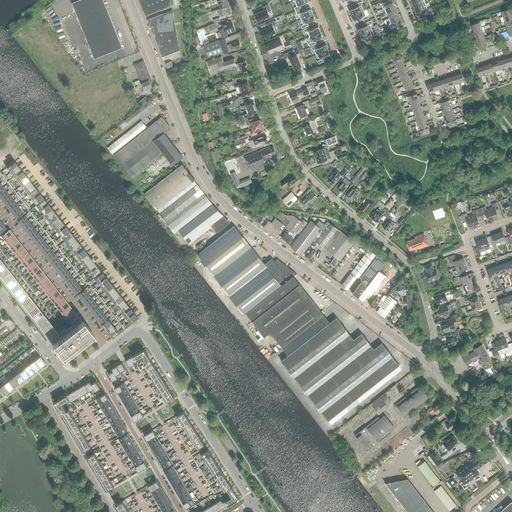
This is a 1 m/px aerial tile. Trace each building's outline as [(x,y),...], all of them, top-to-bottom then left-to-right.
[(78,0),(72,3),(94,59),(122,48),(103,0),(78,0)] [(139,0),(145,16),(174,4),(172,0),(139,0)] [(220,8),(229,5),(226,0),(219,0),(218,1),(220,8)] [(297,7),(294,8),(295,11),(301,8),(300,5),(308,2),(306,0),(297,0),(294,1),(297,7)] [(391,0),(389,0),(381,4),(383,9),(394,4),(391,0)] [(352,16),(364,11),(361,5),(363,5),(361,2),(356,4),(357,7),(349,10),(352,16)] [(425,3),(414,8),(416,13),(427,8),(425,3)] [(264,10),(254,14),(257,21),(269,16),(267,12),(271,11),(268,4),(262,7),(264,10)] [(394,4),(383,9),(384,9),(386,13),(396,9),(394,4)] [(220,8),(216,9),(218,16),(220,16),(220,17),(223,16),(231,13),(229,5),(220,8)] [(427,8),(416,13),(418,18),(424,15),(425,18),(431,16),(429,13),(428,14),(426,9),(427,8)] [(503,17),(511,14),(510,12),(511,11),(511,8),(501,12),(503,17)] [(311,9),(303,12),(302,9),(296,12),(297,14),(298,14),(301,20),(313,15),(311,9)] [(396,9),(386,13),(386,14),(387,13),(389,18),(388,18),(398,14),(396,9)] [(172,10),(147,20),(162,57),(179,50),(172,10)] [(352,16),(354,21),(362,18),(363,21),(368,18),(367,16),(366,16),(364,11),(352,16)] [(398,14),(388,18),(390,23),(389,24),(400,19),(398,14)] [(313,15),(301,20),(303,25),(301,26),(302,29),(309,26),(307,23),(315,20),(313,15)] [(400,19),(389,24),(391,29),(392,32),(398,30),(396,27),(402,24),(400,19)] [(267,28),(260,31),(263,38),(275,33),(272,26),(277,24),(275,20),(265,24),(267,28)] [(61,42),(67,40),(61,21),(55,23),(61,42)] [(372,23),(371,21),(364,24),(365,26),(357,30),(360,35),(372,30),(370,24),(372,23)] [(218,28),(216,23),(208,26),(210,29),(210,31),(218,28)] [(222,26),(223,28),(218,30),(221,38),(226,36),(225,34),(234,31),(231,23),(222,26)] [(309,27),(303,30),(305,32),(307,31),(309,37),(308,37),(308,38),(320,33),(318,27),(310,30),(309,27)] [(372,30),(360,35),(362,41),(370,37),(371,40),(377,38),(375,35),(374,35),(372,30)] [(310,43),(308,44),(309,47),(316,44),(315,41),(323,38),(320,33),(308,38),(310,43)] [(239,41),(229,45),(227,45),(226,44),(227,44),(225,38),(204,46),(208,57),(223,52),(224,53),(230,54),(229,51),(231,50),(241,47),(239,41)] [(279,39),(265,44),(268,52),(275,49),(276,51),(282,49),(279,39)] [(317,45),(311,47),(312,50),(313,50),(316,55),(318,55),(328,50),(326,45),(318,48),(317,45)] [(320,60),(317,61),(318,64),(324,62),(323,59),(330,56),(328,50),(318,55),(320,60)] [(393,63),(403,59),(402,56),(400,57),(399,54),(391,58),(393,63)] [(296,55),(289,58),(294,70),(301,66),(296,55)] [(206,62),(209,70),(210,73),(235,65),(235,67),(236,67),(238,73),(241,72),(248,70),(245,61),(238,63),(235,64),(234,59),(223,62),(221,57),(206,62)] [(504,68),(509,67),(506,58),(504,59),(503,57),(501,58),(504,68)] [(393,63),(395,68),(403,64),(402,62),(404,61),(403,59),(393,63)] [(152,82),(146,69),(143,61),(134,65),(144,90),(151,87),(150,83),(152,82)] [(495,72),(499,70),(497,62),(494,62),(494,61),(491,62),(495,72)] [(397,72),(407,68),(406,66),(405,66),(403,64),(395,68),(397,72)] [(485,75),(490,73),(487,65),(484,66),(484,64),(481,65),(485,75)] [(397,72),(399,77),(408,73),(406,71),(408,70),(407,68),(397,72)] [(408,73),(399,77),(401,82),(411,77),(410,75),(409,76),(408,73)] [(454,85),(459,84),(456,75),(453,76),(453,74),(451,75),(454,85)] [(401,82),(403,86),(412,83),(411,80),(412,80),(411,77),(401,82)] [(444,88),(449,87),(446,78),(444,79),(443,77),(441,78),(444,88)] [(237,91),(240,90),(249,87),(247,82),(241,83),(241,81),(236,83),(236,80),(226,83),(228,87),(235,85),(235,87),(236,87),(237,91)] [(324,80),(318,83),(322,92),(328,89),(328,91),(331,90),(329,84),(326,85),(324,80)] [(435,92),(439,90),(437,81),(434,82),(434,81),(431,81),(435,92)] [(403,86),(406,91),(415,87),(414,84),(413,85),(412,83),(403,86)] [(231,101),(231,104),(243,100),(242,97),(245,96),(245,94),(250,92),(249,87),(240,90),(241,93),(237,94),(238,98),(235,99),(235,100),(231,101)] [(302,89),(299,90),(297,91),(296,91),(289,94),(292,100),(293,103),(300,100),(298,95),(303,93),(304,95),(307,94),(309,93),(307,87),(305,88),(302,89)] [(135,103),(139,108),(148,101),(145,96),(135,103)] [(409,101),(411,106),(419,103),(419,101),(420,100),(419,98),(409,101)] [(246,110),(255,107),(253,102),(247,104),(247,102),(244,103),(243,100),(231,104),(228,105),(230,109),(231,108),(231,109),(238,106),(238,105),(240,104),(241,107),(245,106),(246,110)] [(149,101),(124,120),(128,125),(152,105),(149,101)] [(303,105),(297,107),(295,108),(299,118),(301,117),(308,115),(307,114),(309,113),(307,108),(305,109),(303,105)] [(442,111),(442,113),(453,110),(451,105),(442,108),(443,110),(442,111)] [(243,114),(244,117),(242,118),(243,122),(248,120),(247,117),(251,116),(251,114),(256,112),(255,107),(246,110),(247,113),(243,114)] [(413,111),(414,116),(423,113),(422,111),(424,110),(423,108),(413,111)] [(445,120),(446,123),(456,119),(454,114),(446,117),(446,120),(445,120)] [(171,166),(171,165),(182,157),(164,133),(170,128),(161,117),(113,155),(140,190),(169,168),(171,166)] [(416,121),(417,126),(426,123),(425,120),(427,120),(426,117),(416,121)] [(251,124),(252,127),(262,124),(261,119),(253,122),(252,119),(248,120),(243,122),(240,123),(241,126),(247,124),(248,125),(251,124)] [(113,154),(147,127),(141,120),(107,147),(113,154)] [(313,131),(313,130),(314,129),(314,127),(316,126),(314,120),(308,122),(309,124),(304,126),(307,134),(313,131)] [(264,129),(262,124),(252,127),(253,130),(250,131),(251,136),(257,134),(256,131),(264,129)] [(121,131),(118,127),(112,132),(115,135),(121,131)] [(429,127),(419,131),(421,136),(429,133),(428,130),(430,129),(429,127)] [(257,135),(253,136),(242,140),(243,142),(251,139),(251,141),(254,140),(254,141),(256,140),(257,144),(268,140),(267,135),(258,138),(257,135)] [(335,135),(325,139),(328,146),(338,142),(335,135)] [(268,147),(244,156),(250,171),(269,163),(267,158),(276,154),(273,147),(269,148),(268,147)] [(315,158),(326,153),(325,151),(328,150),(327,147),(316,151),(313,152),(315,158)] [(326,153),(315,158),(317,163),(320,161),(320,162),(331,158),(330,155),(327,156),(326,153)] [(7,167),(11,172),(12,171),(19,166),(15,161),(7,167)] [(172,172),(144,194),(157,210),(157,209),(159,213),(197,184),(194,181),(195,180),(182,164),(175,170),(172,172)] [(19,166),(12,171),(11,172),(14,176),(22,170),(19,166)] [(351,181),(353,183),(365,168),(363,166),(351,181)] [(343,178),(349,171),(347,170),(345,168),(340,175),(343,178)] [(22,170),(14,176),(18,181),(26,175),(22,170)] [(338,177),(340,174),(336,171),(334,174),(333,173),(327,179),(333,184),(338,177)] [(285,189),(297,180),(292,175),(288,178),(285,174),(278,181),(285,189)] [(18,181),(21,185),(29,179),(26,175),(18,181)] [(33,184),(29,179),(21,185),(25,190),(33,184)] [(346,184),(348,181),(346,179),(338,189),(342,192),(347,186),(346,184)] [(28,194),(36,188),(33,184),(25,190),(28,194)] [(178,231),(212,204),(197,185),(159,214),(175,233),(178,231)] [(352,201),(358,193),(360,191),(354,187),(346,196),(347,197),(346,197),(348,199),(348,198),(352,201)] [(369,198),(376,189),(374,187),(367,196),(369,198)] [(32,199),(40,193),(36,188),(28,194),(32,199)] [(6,192),(0,196),(0,198),(2,202),(9,196),(6,192)] [(291,192),(282,200),(288,207),(298,199),(291,192)] [(32,199),(35,203),(43,197),(40,193),(32,199)] [(312,201),(316,197),(312,193),(311,194),(310,193),(307,196),(306,195),(300,201),(306,209),(307,208),(308,207),(310,209),(313,206),(311,204),(313,202),(312,201)] [(13,200),(9,196),(2,202),(6,206),(13,200)] [(364,212),(371,204),(373,206),(380,197),(378,196),(373,202),(370,199),(368,201),(367,201),(360,209),(364,212)] [(506,213),(511,211),(508,201),(507,198),(499,201),(501,207),(504,206),(506,213)] [(44,199),(36,205),(39,210),(47,203),(44,199)] [(13,200),(6,206),(9,210),(16,205),(13,200)] [(369,216),(373,220),(380,212),(383,208),(385,205),(379,201),(377,203),(374,207),(375,209),(369,216)] [(489,208),(493,218),(498,216),(495,209),(498,208),(496,202),(491,204),(492,207),(489,208)] [(47,203),(39,210),(43,214),(51,208),(48,204),(47,203)] [(223,216),(212,204),(178,231),(188,243),(188,242),(189,244),(212,227),(216,232),(229,222),(224,216),(223,216)] [(16,205),(9,210),(12,215),(20,209),(16,205)] [(493,218),(489,208),(486,209),(485,206),(479,208),(482,214),(485,213),(487,220),(493,218)] [(45,220),(47,219),(46,219),(54,212),(51,208),(43,214),(42,215),(45,220)] [(473,214),(470,215),(474,225),(479,223),(476,216),(479,215),(482,214),(479,208),(477,209),(472,211),(473,214)] [(20,209),(12,215),(16,219),(23,213),(20,209)] [(380,212),(373,220),(377,223),(383,215),(385,217),(388,213),(384,209),(381,213),(380,212)] [(46,219),(47,219),(50,223),(58,217),(55,213),(54,212),(46,219)] [(382,227),(387,231),(392,226),(392,227),(395,224),(390,220),(394,214),(391,212),(386,217),(389,219),(382,227)] [(469,227),(474,225),(470,215),(467,216),(466,213),(461,215),(463,221),(466,220),(469,227)] [(263,226),(270,231),(279,220),(272,215),(263,226)] [(27,220),(24,216),(17,221),(20,226),(27,220)] [(291,233),(293,231),(300,221),(294,216),(290,221),(285,228),(291,233)] [(52,229),(54,228),(53,228),(61,221),(58,217),(50,223),(49,224),(52,229)] [(279,220),(270,231),(278,237),(285,228),(289,221),(286,218),(282,223),(279,220)] [(299,235),(308,223),(302,219),(300,221),(293,231),(299,235)] [(31,225),(27,220),(20,226),(24,230),(31,225)] [(302,255),(313,240),(325,225),(319,220),(316,224),(310,220),(291,247),(302,255)] [(53,228),(54,228),(57,232),(65,226),(62,222),(61,221),(53,228)] [(327,222),(325,225),(313,240),(335,257),(329,264),(334,268),(354,242),(329,223),(327,222)] [(24,230),(27,234),(34,229),(31,225),(24,230)] [(65,226),(57,232),(61,237),(69,230),(68,230),(65,226)] [(296,273),(295,274),(277,260),(275,262),(272,258),(269,260),(269,261),(265,264),(234,226),(204,250),(197,255),(230,296),(244,315),(245,313),(293,276),(296,274),(296,273)] [(3,240),(12,233),(9,229),(0,236),(3,240)] [(37,233),(34,229),(27,234),(31,238),(37,233)] [(69,230),(61,237),(64,241),(72,235),(69,231),(69,230)] [(281,237),(289,243),(292,238),(287,234),(289,232),(286,231),(281,237)] [(507,245),(510,244),(507,237),(504,238),(502,232),(497,233),(500,242),(505,240),(507,245)] [(12,233),(3,240),(6,243),(15,237),(12,233)] [(41,237),(37,233),(31,238),(34,243),(41,237)] [(418,249),(428,246),(423,233),(414,237),(414,239),(406,242),(410,251),(418,248),(418,249)] [(495,244),(500,242),(497,233),(492,235),(494,242),(491,243),(494,250),(497,249),(495,244)] [(72,235),(64,241),(67,246),(68,246),(76,239),(75,239),(73,236),(72,235)] [(9,247),(18,240),(15,237),(6,243),(9,247)] [(41,237),(34,243),(37,247),(44,242),(41,237)] [(486,237),(481,239),(485,250),(490,248),(491,251),(494,250),(491,243),(488,244),(486,237)] [(68,246),(67,246),(66,246),(70,251),(79,244),(76,240),(76,239),(68,246)] [(480,252),(485,250),(481,239),(476,241),(478,248),(475,249),(477,256),(481,254),(480,252)] [(18,240),(9,247),(12,251),(21,244),(18,240)] [(47,246),(44,242),(37,247),(41,251),(47,246)] [(196,247),(200,252),(204,248),(201,243),(196,247)] [(21,244),(12,251),(15,255),(24,248),(21,244)] [(79,244),(70,251),(74,256),(75,255),(83,248),(80,245),(79,244)] [(309,258),(310,259),(315,251),(312,249),(314,247),(312,245),(310,248),(310,247),(304,255),(307,257),(308,259),(309,258)] [(47,246),(41,251),(44,255),(51,250),(47,246)] [(24,248),(15,255),(18,259),(27,252),(24,248)] [(75,255),(78,259),(86,253),(86,252),(83,249),(83,248),(75,255)] [(350,273),(341,285),(347,290),(356,278),(360,277),(376,255),(368,249),(350,273)] [(54,254),(51,250),(44,255),(47,260),(54,254)] [(21,262),(30,256),(27,252),(18,259),(21,262)] [(86,253),(78,259),(82,264),(90,257),(89,257),(87,254),(86,253)] [(54,254),(47,260),(51,264),(57,259),(54,254)] [(21,262),(24,266),(33,259),(30,256),(21,262)] [(352,293),(358,298),(385,262),(377,256),(360,278),(361,281),(352,293)] [(90,257),(82,264),(85,268),(93,262),(93,261),(90,258),(90,257)] [(455,267),(465,263),(463,258),(457,260),(456,257),(449,260),(451,265),(454,264),(455,267)] [(24,266),(27,270),(36,263),(33,259),(24,266)] [(61,263),(57,259),(51,264),(54,268),(61,263)] [(93,262),(85,268),(89,273),(97,266),(96,266),(94,263),(93,262)] [(511,270),(508,262),(502,264),(507,275),(509,275),(507,271),(511,270)] [(27,270),(30,274),(39,267),(36,263),(27,270)] [(64,267),(61,263),(54,268),(57,273),(64,267)] [(434,269),(431,263),(423,266),(426,272),(425,273),(429,283),(439,278),(435,268),(434,269)] [(465,263),(455,267),(456,270),(453,272),(455,276),(463,274),(461,271),(467,269),(465,263)] [(505,276),(507,275),(502,264),(497,266),(500,274),(503,273),(505,276)] [(89,273),(92,277),(100,271),(100,270),(97,267),(97,266),(89,273)] [(497,266),(492,268),(497,279),(498,278),(497,275),(500,274),(497,266)] [(10,272),(6,267),(0,271),(0,276),(1,278),(10,272)] [(33,278),(42,271),(39,267),(30,274),(33,278)] [(64,267),(57,273),(61,277),(68,271),(64,267)] [(495,280),(497,279),(492,268),(487,269),(490,278),(493,276),(495,280)] [(367,286),(358,298),(363,302),(369,293),(371,294),(385,275),(379,270),(367,286)] [(36,281),(45,275),(42,271),(33,278),(36,281)] [(68,271),(61,277),(64,281),(71,276),(68,271)] [(5,283),(13,276),(10,272),(1,278),(5,283)] [(102,272),(94,278),(97,283),(105,276),(102,272)] [(460,277),(463,285),(472,282),(470,277),(468,278),(467,274),(460,277)] [(36,281),(39,285),(48,278),(45,275),(36,281)] [(17,281),(13,276),(5,283),(9,288),(17,281)] [(67,285),(74,280),(71,276),(64,281),(67,285)] [(105,276),(97,283),(101,287),(109,281),(105,276)] [(281,361),(328,421),(399,365),(381,343),(374,349),(361,333),(353,339),(336,317),(329,323),(299,284),(293,276),(245,313),(264,337),(270,332),(288,355),(281,361)] [(42,289),(51,282),(48,278),(39,285),(42,289)] [(78,284),(74,280),(67,285),(71,290),(78,284)] [(21,286),(17,281),(9,288),(12,292),(21,286)] [(109,281),(101,287),(104,292),(112,285),(109,281)] [(51,282),(42,289),(45,293),(54,286),(51,282)] [(472,282),(463,285),(466,295),(473,292),(472,288),(474,287),(472,282)] [(78,284),(71,290),(74,294),(81,289),(78,284)] [(402,293),(406,289),(399,284),(394,290),(399,294),(400,295),(402,293)] [(112,285),(104,292),(108,296),(116,290),(112,285)] [(12,292),(16,297),(24,290),(21,286),(12,292)] [(54,286),(45,293),(48,297),(57,290),(54,286)] [(445,289),(437,292),(438,294),(434,296),(437,304),(447,300),(444,292),(452,290),(451,287),(445,289)] [(77,295),(81,299),(87,294),(84,289),(77,295)] [(383,301),(389,294),(383,289),(377,295),(383,301)] [(28,295),(24,290),(16,297),(20,302),(28,295)] [(57,290),(48,297),(51,300),(60,294),(57,290)] [(116,290),(108,296),(111,301),(119,294),(116,290)] [(54,304),(63,297),(60,294),(51,300),(54,304)] [(81,299),(84,303),(91,298),(87,294),(81,299)] [(119,294),(111,301),(115,305),(123,299),(119,294)] [(20,302),(23,306),(32,300),(28,295),(20,302)] [(389,296),(376,312),(384,318),(397,302),(389,296)] [(471,305),(479,302),(477,297),(471,299),(470,296),(464,298),(465,301),(469,300),(471,305)] [(63,297),(54,304),(57,308),(66,301),(63,297)] [(374,309),(379,302),(380,300),(377,297),(375,299),(375,298),(369,305),(374,309)] [(84,303),(87,308),(94,302),(91,298),(84,303)] [(506,310),(508,310),(504,298),(498,300),(501,308),(505,307),(506,310)] [(123,299),(115,305),(118,310),(126,303),(123,299)] [(36,305),(32,300),(23,306),(27,311),(36,305)] [(57,308),(60,312),(69,305),(66,301),(57,308)] [(87,308),(91,312),(98,307),(94,302),(87,308)] [(479,302),(471,305),(473,310),(467,313),(468,316),(476,313),(475,310),(481,307),(479,302)] [(126,303),(118,310),(122,314),(130,308),(126,303)] [(450,304),(437,309),(440,317),(443,316),(444,318),(448,317),(447,315),(450,314),(449,313),(452,309),(450,304)] [(39,309),(36,305),(27,311),(31,316),(39,309)] [(69,305),(60,312),(63,316),(72,309),(69,305)] [(98,307),(91,312),(94,316),(101,311),(98,307)] [(130,308),(122,314),(125,319),(133,313),(130,308)] [(31,316),(35,321),(43,314),(39,309),(31,316)] [(72,309),(63,316),(66,319),(75,313),(72,309)] [(398,310),(392,319),(395,321),(402,313),(398,310)] [(101,311),(94,316),(97,321),(104,315),(101,311)] [(69,323),(78,316),(75,313),(66,319),(69,323)] [(133,313),(125,319),(129,323),(137,317),(133,313)] [(47,319),(43,314),(35,321),(38,325),(47,319)] [(108,319),(104,315),(97,321),(101,325),(108,319)] [(441,325),(442,326),(444,332),(449,330),(450,332),(455,330),(453,324),(456,323),(454,317),(445,321),(446,324),(442,326),(442,325),(441,325)] [(42,330),(50,324),(47,319),(38,325),(42,330)] [(60,332),(58,333),(49,340),(53,344),(51,345),(62,359),(64,357),(92,335),(93,334),(82,320),(82,321),(80,319),(66,330),(64,328),(62,330),(60,332)] [(111,323),(108,319),(101,325),(104,329),(111,323)] [(111,323),(104,329),(107,333),(114,328),(111,323)] [(54,328),(50,324),(42,330),(46,335),(54,328)] [(58,333),(54,328),(46,335),(49,340),(58,333)] [(114,328),(107,333),(111,338),(118,332),(114,328)] [(447,340),(449,347),(459,343),(457,338),(460,337),(458,332),(452,334),(453,338),(447,340)] [(505,338),(500,340),(504,353),(505,353),(509,352),(509,351),(510,351),(511,350),(511,349),(510,344),(507,345),(505,338)] [(504,353),(500,340),(494,342),(497,348),(491,351),(488,352),(489,356),(492,355),(493,357),(499,354),(499,355),(504,354),(504,353)] [(493,365),(482,344),(473,349),(474,351),(462,358),(466,365),(466,364),(470,361),(471,362),(478,358),(484,370),(493,365)] [(136,360),(142,357),(144,350),(143,350),(142,350),(142,351),(133,356),(136,360)] [(144,350),(142,357),(146,363),(151,360),(145,352),(145,351),(144,351),(144,350)] [(38,353),(32,357),(40,367),(41,366),(42,366),(41,365),(43,364),(43,365),(44,365),(43,364),(45,363),(45,364),(45,363),(40,356),(38,353)] [(133,362),(136,360),(133,356),(125,360),(130,367),(135,364),(133,362)] [(40,368),(40,367),(32,357),(27,361),(35,371),(36,370),(37,370),(36,369),(38,368),(38,369),(38,368),(39,367),(40,368)] [(144,364),(146,369),(153,364),(151,360),(146,363),(144,364)] [(27,361),(22,366),(30,376),(30,375),(29,375),(31,374),(32,372),(33,373),(33,372),(34,371),(35,372),(35,371),(27,361)] [(121,363),(116,366),(120,373),(125,370),(121,363)] [(156,369),(153,364),(146,369),(149,373),(156,369)] [(22,366),(17,370),(24,380),(25,379),(24,379),(26,378),(27,376),(28,377),(28,376),(29,375),(29,376),(30,376),(22,366)] [(120,373),(116,366),(111,368),(113,371),(116,376),(120,373)] [(159,373),(156,369),(149,373),(152,378),(159,373)] [(17,370),(11,374),(19,384),(19,383),(20,382),(21,382),(22,381),(23,381),(22,380),(24,379),(24,380),(17,370)] [(116,376),(113,371),(108,374),(112,381),(117,378),(116,376)] [(162,378),(159,373),(152,378),(155,382),(162,378)] [(19,384),(11,374),(6,378),(14,388),(14,387),(15,386),(16,387),(16,386),(15,386),(17,385),(18,385),(17,384),(19,383),(19,384)] [(6,378),(1,382),(9,392),(9,391),(10,390),(10,391),(11,390),(10,390),(12,389),(12,388),(13,387),(14,388),(6,378)] [(165,383),(162,378),(155,382),(158,387),(165,383)] [(90,381),(85,384),(89,391),(94,388),(91,384),(90,381)] [(94,388),(95,391),(100,388),(96,381),(91,384),(94,388)] [(0,382),(0,391),(2,394),(3,396),(4,396),(3,395),(5,394),(5,395),(5,394),(6,393),(7,393),(7,392),(8,391),(9,392),(1,382),(0,382)] [(117,392),(126,387),(124,382),(115,388),(117,392)] [(168,387),(165,383),(158,387),(161,391),(168,387)] [(89,391),(85,384),(80,387),(85,394),(89,391)] [(85,394),(80,387),(76,390),(80,397),(85,394)] [(126,387),(117,392),(120,397),(129,392),(126,387)] [(171,392),(168,387),(161,391),(164,396),(171,392)] [(405,396),(408,399),(398,407),(405,416),(415,408),(417,411),(424,406),(426,404),(429,401),(427,398),(428,397),(422,388),(420,389),(418,387),(405,396)] [(80,397),(76,390),(71,392),(75,399),(80,397)] [(71,392),(66,395),(71,402),(75,399),(71,392)] [(129,392),(120,397),(123,402),(132,396),(129,392)] [(171,392),(164,396),(162,397),(165,403),(167,402),(174,397),(171,392)] [(96,399),(99,403),(108,398),(105,393),(96,399)] [(386,399),(383,394),(372,403),(376,407),(378,405),(380,408),(385,404),(383,401),(386,399)] [(56,402),(62,404),(69,400),(66,395),(57,401),(56,401),(56,402)] [(135,401),(132,396),(123,402),(126,407),(135,401)] [(111,403),(108,398),(99,403),(102,408),(111,403)] [(135,401),(126,407),(128,411),(138,406),(135,401)] [(56,402),(56,403),(56,404),(61,413),(66,411),(62,404),(56,402)] [(113,407),(111,403),(102,408),(104,413),(113,407)] [(443,408),(439,404),(434,407),(433,406),(428,410),(431,413),(434,411),(436,413),(443,408)] [(138,406),(128,411),(131,416),(140,411),(138,406)] [(113,407),(104,413),(107,417),(116,412),(113,407)] [(68,409),(66,411),(61,413),(64,418),(71,414),(68,409)] [(143,416),(140,411),(131,416),(134,421),(143,416)] [(183,411),(174,417),(178,422),(180,421),(187,416),(183,411)] [(116,412),(107,417),(110,422),(119,417),(116,412)] [(74,419),(71,414),(64,418),(67,423),(74,419)] [(367,428),(365,426),(359,432),(359,431),(354,435),(367,451),(369,449),(368,447),(370,445),(371,447),(378,442),(377,441),(379,439),(379,438),(386,432),(386,433),(389,431),(388,430),(393,427),(384,415),(370,427),(369,426),(367,428)] [(189,421),(187,416),(180,421),(183,425),(189,421)] [(119,417),(110,422),(113,427),(122,421),(119,417)] [(74,419),(67,423),(70,427),(77,423),(74,419)] [(452,420),(446,425),(450,430),(456,425),(452,420)] [(122,421),(113,427),(115,431),(125,426),(122,421)] [(189,421),(183,425),(185,430),(192,426),(189,421)] [(77,423),(70,427),(73,432),(80,428),(77,423)] [(127,431),(125,426),(115,431),(118,436),(127,431)] [(192,426),(185,430),(188,435),(195,430),(192,426)] [(80,428),(73,432),(75,437),(82,433),(80,428)] [(144,435),(147,440),(156,435),(153,430),(144,435)] [(195,430),(188,435),(191,439),(198,435),(195,430)] [(85,437),(82,433),(75,437),(78,442),(85,437)] [(121,443),(130,438),(127,433),(118,438),(121,443)] [(156,435),(147,440),(150,445),(159,440),(156,435)] [(198,435),(191,439),(194,444),(201,439),(198,435)] [(423,439),(422,440),(424,443),(425,443),(426,444),(427,444),(431,441),(427,436),(423,439)] [(449,451),(453,447),(452,446),(457,442),(453,436),(447,440),(447,439),(442,443),(443,443),(440,446),(445,452),(448,450),(449,451)] [(78,442),(81,446),(88,442),(85,437),(78,442)] [(130,438),(121,443),(124,448),(133,442),(130,438)] [(201,439),(194,444),(197,448),(204,444),(201,439)] [(161,444),(159,440),(150,445),(152,450),(161,444)] [(91,447),(88,442),(81,446),(84,451),(91,447)] [(136,447),(133,442),(124,448),(127,453),(136,447)] [(161,444),(152,450),(155,454),(164,449),(161,444)] [(136,447),(127,453),(130,457),(139,452),(136,447)] [(164,449),(155,454),(158,459),(167,454),(164,449)] [(211,454),(208,450),(201,454),(204,459),(211,454)] [(434,450),(429,455),(436,465),(442,461),(434,450)] [(139,452),(130,457),(132,462),(141,457),(139,452)] [(97,457),(94,453),(87,457),(90,462),(97,457)] [(167,454),(158,459),(161,464),(170,458),(167,454)] [(214,459),(211,454),(204,459),(207,463),(214,459)] [(100,462),(97,457),(90,462),(93,466),(100,462)] [(144,461),(141,457),(132,462),(135,467),(144,461)] [(476,470),(483,465),(477,457),(470,463),(469,462),(455,473),(465,485),(479,474),(476,470)] [(170,458),(161,464),(163,469),(173,463),(170,458)] [(217,464),(214,459),(207,463),(210,468),(217,464)] [(144,461),(135,467),(138,472),(147,466),(144,461)] [(418,466),(433,486),(440,481),(424,461),(418,466)] [(100,462),(93,466),(95,471),(103,467),(100,462)] [(220,468),(217,464),(210,468),(213,473),(220,468)] [(164,471),(166,475),(175,470),(173,465),(164,471)] [(103,467),(95,471),(98,476),(105,472),(103,467)] [(222,473),(220,468),(213,473),(216,477),(222,473)] [(178,475),(175,470),(166,475),(169,480),(178,475)] [(101,480),(108,476),(105,472),(98,476),(101,480)] [(225,477),(222,473),(216,477),(218,482),(225,477)] [(181,479),(178,475),(169,480),(172,485),(181,479)] [(101,480),(104,485),(111,481),(108,476),(101,480)] [(447,481),(451,487),(457,482),(453,476),(447,481)] [(228,482),(225,477),(218,482),(221,486),(228,482)] [(181,479),(172,485),(175,489),(184,484),(181,479)] [(433,511),(407,479),(385,483),(384,482),(407,511),(433,511)] [(113,480),(111,481),(104,485),(107,490),(114,486),(116,485),(113,480)] [(150,490),(159,485),(157,480),(148,486),(150,490)] [(231,487),(228,482),(221,486),(224,491),(227,490),(231,487)] [(187,489),(184,484),(175,489),(177,494),(187,489)] [(162,490),(159,485),(150,490),(153,495),(162,490)] [(434,491),(449,510),(456,505),(441,485),(434,491)] [(237,496),(231,487),(227,490),(231,497),(238,498),(238,497),(237,496)] [(189,494),(187,489),(177,494),(180,499),(189,494)] [(162,490),(153,495),(156,500),(165,495),(162,490)] [(189,494),(180,499),(183,504),(192,498),(189,494)] [(168,499),(165,495),(156,500),(159,505),(168,499)] [(238,498),(231,497),(225,500),(228,505),(237,500),(237,499),(238,499),(238,498)] [(195,503),(192,498),(183,504),(186,508),(195,503)] [(122,501),(115,505),(118,510),(126,506),(128,504),(125,499),(122,501)] [(168,499),(159,505),(161,509),(171,504),(168,499)] [(222,502),(221,500),(216,502),(220,510),(228,505),(225,500),(222,502)] [(511,511),(511,501),(498,511),(511,511)] [(216,511),(220,510),(216,502),(211,505),(215,511),(216,511)]
